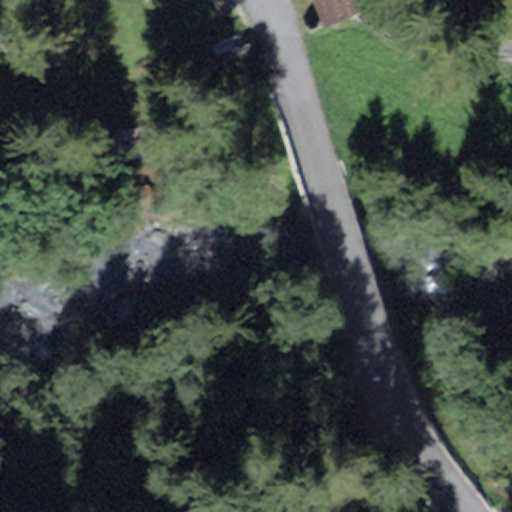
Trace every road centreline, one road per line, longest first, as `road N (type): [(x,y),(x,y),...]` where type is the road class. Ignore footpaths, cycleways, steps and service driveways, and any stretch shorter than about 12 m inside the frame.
road 1 (track): [(393,409),(126,435),(0,486)]
road 2 (tertiary): [(313,144),(385,386)]
road 3 (tertiary): [(385,386),(313,144)]
road 4 (tertiary): [(470,511),(412,439),(385,386)]
road 5 (tertiary): [(313,144),(267,0)]
